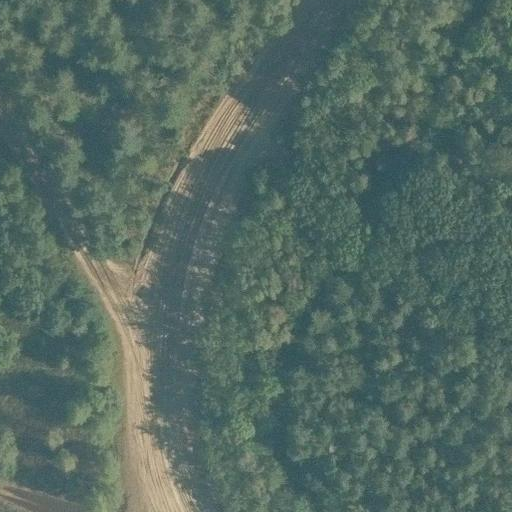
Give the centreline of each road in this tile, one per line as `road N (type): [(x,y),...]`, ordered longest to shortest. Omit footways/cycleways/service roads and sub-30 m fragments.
road 1 (track): [(236,126),(155,385),(0,113)]
road 2 (track): [(236,126),(322,0)]
road 3 (track): [(155,385),(177,511)]
